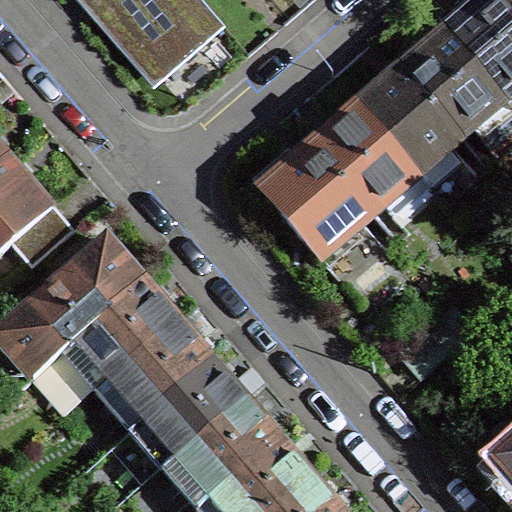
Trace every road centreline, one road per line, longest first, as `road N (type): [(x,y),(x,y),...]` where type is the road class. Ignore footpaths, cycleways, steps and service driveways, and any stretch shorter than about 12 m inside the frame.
road 1 (residential): [(158,173),(445,511)]
road 2 (residential): [(158,173),(362,0)]
road 3 (residential): [(9,0),(158,173)]
